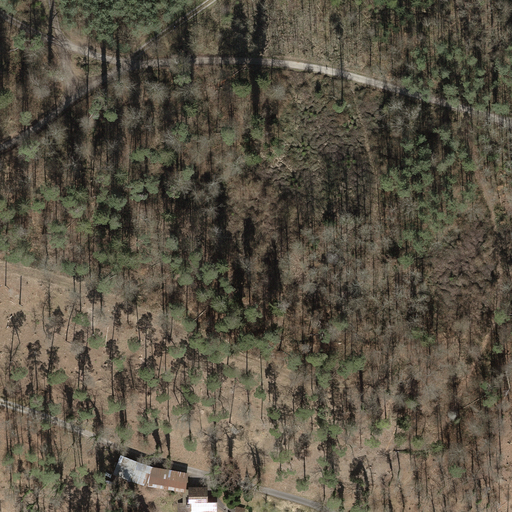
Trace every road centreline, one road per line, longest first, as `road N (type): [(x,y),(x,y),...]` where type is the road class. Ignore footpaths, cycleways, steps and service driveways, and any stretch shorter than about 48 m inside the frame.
road 1 (track): [(126,62),(319,65),(511,125)]
road 2 (track): [(197,472),(0,403)]
road 3 (unclassified): [(323,511),(197,472)]
